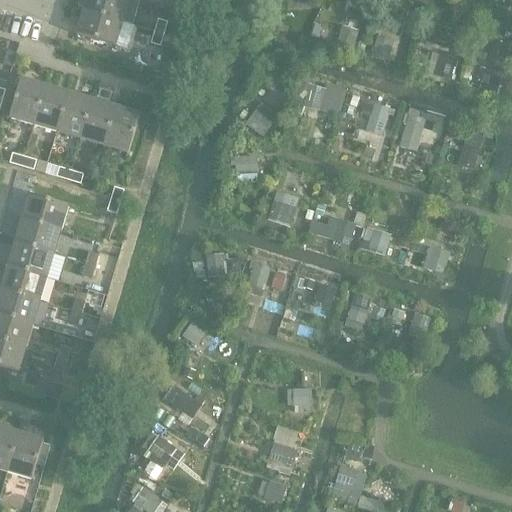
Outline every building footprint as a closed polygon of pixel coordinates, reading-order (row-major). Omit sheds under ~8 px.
[(128,0),(87,0),(84,12),(124,24),(130,1),(128,0)] [(116,48),(124,24),(84,12),(77,37),(116,48)] [(159,21),(155,33),(165,36),(168,24),(159,21)] [(354,52),(359,33),(343,28),(338,47),(354,52)] [(165,36),(155,33),(151,45),(161,48),(165,36)] [(389,62),(394,43),(378,39),(373,58),(389,62)] [(3,66),(13,69),(17,57),(7,54),(3,66)] [(451,82),(457,63),(441,58),(435,77),(451,82)] [(497,95),(503,76),(487,71),(481,91),(497,95)] [(10,120),(35,128),(47,88),(22,81),(10,120)] [(321,113),(327,92),(304,86),(301,93),(306,95),(304,102),(297,100),(292,113),(302,116),(304,109),(321,113)] [(71,95),(47,88),(35,128),(59,135),(71,95)] [(94,102),(71,95),(59,135),(83,142),(94,102)] [(119,110),(94,102),(83,142),(107,149),(119,110)] [(383,137),(391,111),(374,106),(366,133),(383,137)] [(141,116),(119,110),(107,149),(129,156),(141,116)] [(262,140),(272,125),(256,114),(246,128),(262,140)] [(417,153),(426,122),(409,117),(400,148),(417,153)] [(469,134),(458,166),(475,172),(485,139),(469,134)] [(10,165),(23,169),(26,159),(13,155),(10,165)] [(37,163),(26,159),(23,169),(34,172),(37,163)] [(258,176),(257,159),(236,160),(237,177),(258,176)] [(57,179),(70,183),(73,173),(60,169),(57,179)] [(73,173),(70,183),(81,186),(84,176),(73,173)] [(115,189),(113,197),(112,200),(122,203),(125,192),(115,189)] [(295,215),(299,200),(277,194),(269,222),(291,229),(295,215)] [(30,197),(23,220),(62,232),(69,209),(30,197)] [(122,203),(112,200),(108,214),(117,216),(122,203)] [(62,232),(23,220),(15,245),(54,257),(62,232)] [(317,224),(313,235),(341,243),(339,247),(350,250),(357,228),(332,221),(330,228),(317,224)] [(386,258),(392,239),(375,234),(370,253),(386,258)] [(15,245),(8,269),(48,280),(54,257),(15,245)] [(412,252),(408,265),(444,275),(451,254),(430,248),(427,256),(412,252)] [(89,254),(86,266),(95,269),(99,257),(89,254)] [(225,277),(224,257),(207,258),(208,278),(225,277)] [(95,269),(86,266),(82,278),(92,281),(95,269)] [(265,292),(271,272),(255,267),(249,287),(265,292)] [(48,280),(8,269),(1,291),(41,303),(48,280)] [(330,312),(337,292),(322,287),(315,308),(330,312)] [(1,291),(0,296),(0,316),(34,327),(41,303),(1,291)] [(365,323),(371,303),(356,298),(349,318),(365,323)] [(76,301),(72,312),(82,315),(86,304),(76,301)] [(82,315),(72,312),(68,325),(78,328),(82,315)] [(34,327),(0,316),(0,341),(27,349),(34,327)] [(425,341),(431,321),(415,316),(409,336),(425,341)] [(194,349),(205,335),(193,325),(182,339),(194,349)] [(0,341),(0,368),(20,374),(27,349),(0,341)] [(62,347),(58,359),(68,362),(72,350),(62,347)] [(68,362),(58,359),(55,371),(64,374),(68,362)] [(178,411),(188,398),(174,388),(164,402),(178,411)] [(312,409),(312,392),(295,392),(295,409),(312,409)] [(21,435),(0,429),(0,471),(10,475),(21,435)] [(43,446),(44,442),(21,435),(10,475),(33,481),(37,466),(45,469),(51,448),(43,446)] [(165,468),(177,451),(160,438),(148,454),(165,468)] [(292,470),(297,453),(275,447),(269,464),(292,470)] [(351,498),(357,474),(341,469),(334,493),(351,498)] [(282,505),(287,490),(271,485),(266,500),(282,505)] [(143,511),(157,511),(163,504),(143,490),(133,505),(143,511)]
